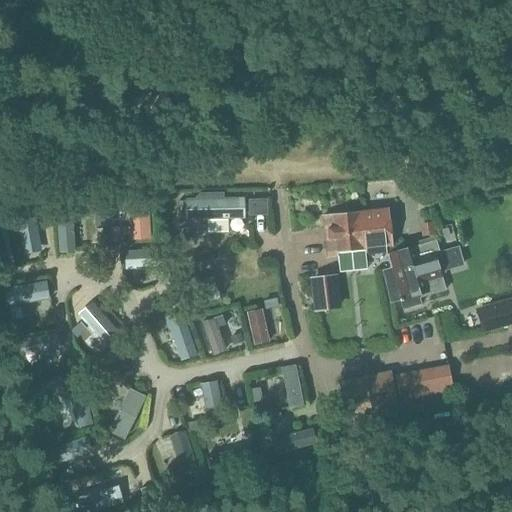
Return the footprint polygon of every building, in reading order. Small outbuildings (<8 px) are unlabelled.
[(224,198),(224,193),(200,193),(194,199),(193,199),(193,220),(208,220),(208,233),(228,233),(228,219),(245,219),(244,198),(224,198)] [(128,200),(130,242),(148,241),(146,199),(128,200)] [(267,199),(248,200),(249,216),(267,215),(267,199)] [(41,220),(51,219),(49,205),(40,207),(41,220)] [(368,269),(367,252),(387,250),(386,244),(392,243),(389,207),(360,210),(360,209),(355,210),(352,207),(341,208),(338,212),(323,213),(328,258),(338,257),(340,272),(368,269)] [(56,211),(59,253),(75,252),(72,210),(56,211)] [(32,214),(19,216),(24,243),(36,241),(32,214)] [(95,229),(105,228),(104,216),(94,216),(95,229)] [(434,222),(420,225),(422,237),(436,234),(434,222)] [(392,266),(384,269),(382,269),(390,302),(400,300),(403,309),(422,303),(419,297),(445,289),(441,272),(465,266),(459,246),(440,252),(437,240),(419,245),(418,244),(388,253),(392,266)] [(162,251),(124,253),(125,271),(135,270),(137,268),(163,266),(162,251)] [(167,278),(172,290),(180,287),(176,275),(167,278)] [(214,276),(199,281),(205,299),(219,294),(214,276)] [(333,276),(313,279),(317,308),(338,305),(333,276)] [(48,282),(6,290),(9,304),(50,297),(48,282)] [(511,297),(477,308),(475,309),(480,324),(483,334),(511,325),(511,297)] [(190,310),(185,298),(176,302),(181,313),(182,313),(190,310)] [(277,298),(263,301),(265,309),(279,306),(277,298)] [(247,313),(254,347),(269,343),(261,310),(247,313)] [(170,329),(181,361),(197,355),(182,313),(181,313),(165,319),(168,329),(170,329)] [(225,324),(222,315),(200,323),(212,356),(226,352),(218,327),(225,324)] [(21,333),(18,320),(7,322),(9,335),(21,333)] [(76,337),(85,329),(80,323),(71,331),(76,337)] [(58,333),(16,340),(19,355),(60,348),(58,333)] [(241,333),(230,337),(233,345),(244,341),(241,333)] [(280,367),(288,408),(303,405),(295,364),(280,367)] [(395,375),(399,401),(453,391),(448,366),(395,375)] [(41,380),(39,368),(27,371),(29,383),(41,380)] [(397,402),(391,371),(338,381),(345,413),(397,402)] [(223,421),(215,383),(202,386),(210,424),(223,421)] [(77,428),(91,424),(82,385),(67,389),(77,428)] [(123,439),(145,396),(129,388),(108,431),(123,439)] [(250,390),(252,403),(267,400),(265,388),(250,390)] [(271,426),(283,423),(280,413),(268,416),(271,426)] [(202,428),(200,423),(194,419),(189,421),(192,431),(202,428)] [(57,425),(46,428),(49,440),(60,436),(57,425)] [(274,453),(282,451),(314,443),(311,428),(270,438),(274,453)] [(195,434),(197,446),(209,443),(206,431),(195,434)] [(182,475),(196,471),(184,432),(170,436),(182,475)] [(54,464),(92,450),(86,435),(48,449),(54,464)] [(119,441),(107,435),(102,444),(114,450),(119,441)] [(210,471),(251,461),(247,446),(206,456),(210,471)] [(93,488),(103,482),(97,471),(68,487),(74,498),(85,492),(86,496),(95,491),(93,488)] [(175,489),(182,486),(179,475),(171,478),(175,489)] [(156,485),(159,494),(171,490),(168,481),(156,485)] [(143,497),(154,493),(152,485),(140,489),(143,497)]
